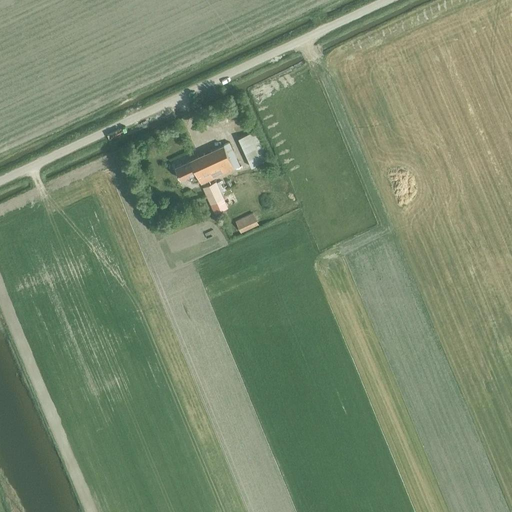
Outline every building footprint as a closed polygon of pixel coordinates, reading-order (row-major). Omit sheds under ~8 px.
[(237,138),(251,167),(268,159),(254,130),(237,138)] [(195,172),(200,184),(233,168),(227,154),(232,151),(228,142),(173,168),(179,179),(195,172)] [(201,188),(209,204),(221,198),(214,182),(201,188)] [(202,213),(207,224),(219,219),(214,207),(202,213)] [(235,221),(240,232),(257,223),(251,213),(235,221)]
